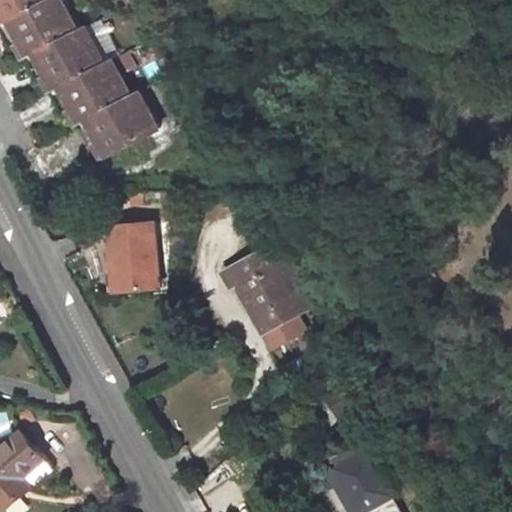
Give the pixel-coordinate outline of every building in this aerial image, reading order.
[(0,0),(0,6),(1,7),(0,7),(0,20),(2,25),(14,19),(50,0),(0,0)] [(50,0),(14,19),(24,39),(18,43),(26,58),(39,52),(84,28),(69,0),(50,0)] [(24,39),(14,19),(2,25),(13,45),(18,43),(24,39)] [(84,28),(39,52),(49,72),(44,75),(53,91),(65,84),(110,61),(91,25),(84,28)] [(39,52),(26,58),(36,79),(44,75),(49,72),(39,52)] [(110,61),(65,84),(76,105),(71,108),(79,123),(92,116),(136,93),(117,57),(110,61)] [(76,105),(65,84),(53,91),(63,112),(71,108),(76,105)] [(136,93),(92,116),(102,135),(95,138),(104,154),(160,125),(142,90),(136,93)] [(92,116),(79,123),(89,142),(95,138),(102,135),(92,116)] [(157,222),(113,225),(115,261),(122,261),(124,291),(160,289),(157,222)] [(217,225),(208,247),(223,254),(233,231),(217,225)] [(275,241),(225,269),(234,284),(237,282),(245,278),(255,297),(248,301),(265,331),(296,313),(311,305),(275,241)] [(245,278),(237,282),(248,301),(255,297),(245,278)] [(296,313),(265,331),(274,346),(305,329),(296,313)] [(357,377),(350,380),(356,390),(362,386),(357,377)] [(350,380),(330,392),(334,399),(331,401),(344,422),(366,408),(356,390),(350,380)] [(0,437),(14,433),(7,410),(0,412),(0,437)] [(19,432),(0,446),(0,506),(48,469),(19,432)] [(376,448),(337,471),(347,487),(338,492),(349,511),(375,511),(374,509),(392,498),(376,469),(385,464),(376,448)]
